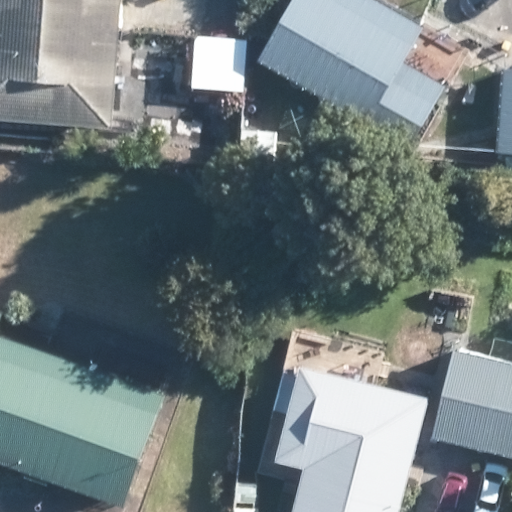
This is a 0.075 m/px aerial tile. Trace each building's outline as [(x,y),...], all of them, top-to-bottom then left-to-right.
[(128,0),(0,0),(0,109),(120,119),(126,31),(128,0)] [(421,43),(432,23),(434,19),(402,0),(301,0),(272,50),(314,74),(423,138),(425,132),(459,75),(416,51),(421,43)] [(251,83),(253,34),(203,32),(200,79),(251,83)] [(0,327),(0,446),(137,498),(179,388),(3,320),(0,327)] [(511,353),(494,350),(466,342),(444,429),(511,445),(511,353)] [(410,511),(444,389),(313,354),(288,449),(317,457),(302,511),(410,511)] [(197,477),(197,510),(225,510),(226,478),(197,477)]
